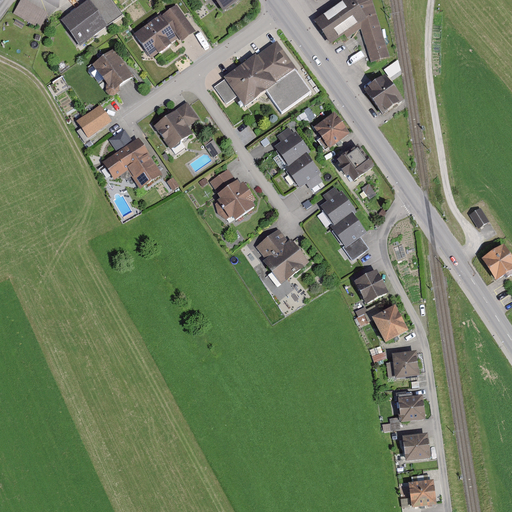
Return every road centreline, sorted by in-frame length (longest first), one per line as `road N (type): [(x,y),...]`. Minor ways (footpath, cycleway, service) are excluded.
road 1 (unclassified): [(414,199),(389,219),(382,248),(425,341),(448,511)]
road 2 (track): [(458,261),(473,241),(446,180),(429,60),(433,0)]
road 3 (secondary): [(287,15),(414,199)]
road 4 (track): [(0,51),(33,81),(114,230)]
road 5 (residential): [(294,231),(193,76)]
road 6 (secondary): [(414,199),(511,341)]
